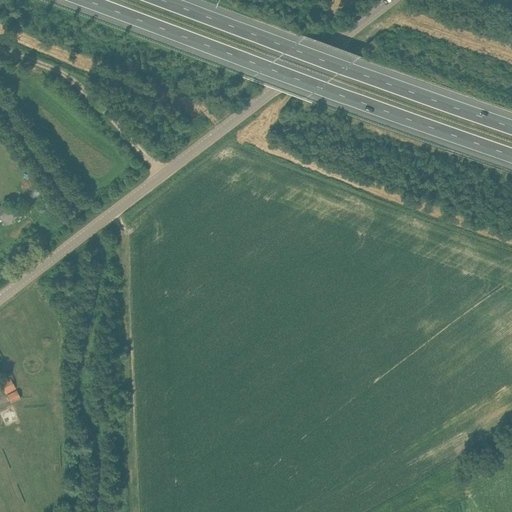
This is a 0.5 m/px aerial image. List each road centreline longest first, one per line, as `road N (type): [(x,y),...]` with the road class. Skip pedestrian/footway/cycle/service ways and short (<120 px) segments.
road 1 (tertiary): [(0,297),(394,0)]
road 2 (motorway): [(81,0),(511,155)]
road 3 (motorway): [(511,127),(157,0)]
road 4 (track): [(114,212),(133,511)]
road 5 (track): [(0,52),(68,78),(162,173)]
